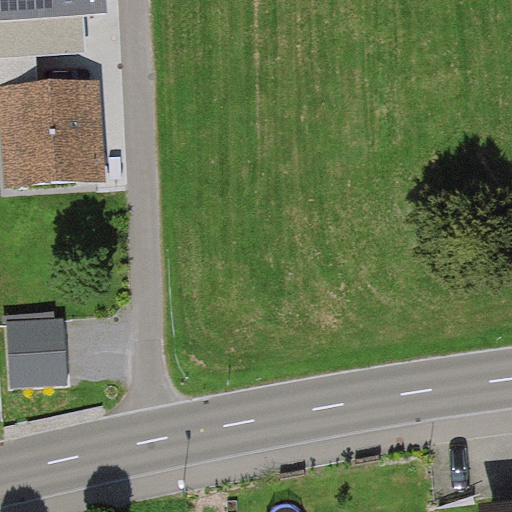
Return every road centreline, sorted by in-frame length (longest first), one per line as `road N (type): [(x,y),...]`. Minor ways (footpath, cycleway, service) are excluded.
road 1 (tertiary): [(0,476),(271,419),(511,380)]
road 2 (track): [(138,0),(156,442)]
